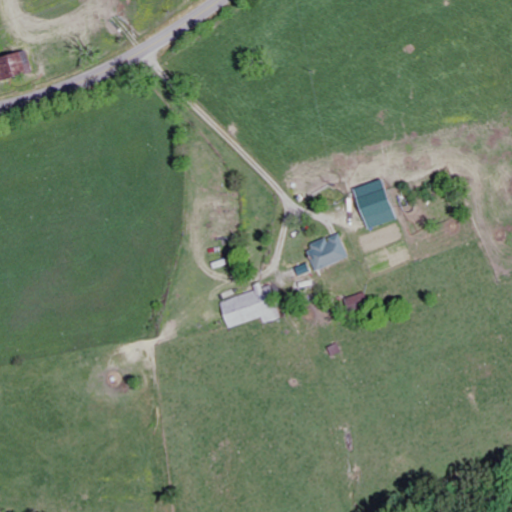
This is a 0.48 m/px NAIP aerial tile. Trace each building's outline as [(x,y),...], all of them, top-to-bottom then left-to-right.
[(4,81),(37,76),(33,54),(1,59),(4,81)] [(363,188),(375,230),(404,222),(393,180),(363,188)] [(218,197),(218,210),(245,209),(244,196),(218,197)] [(242,229),(242,214),(224,214),(223,228),(242,229)] [(357,258),(346,234),(312,248),(322,273),(357,258)] [(285,320),(277,286),(267,288),(268,289),(225,299),(232,328),(267,320),(268,324),(285,320)] [(375,305),(369,292),(350,301),(356,313),(375,305)]
